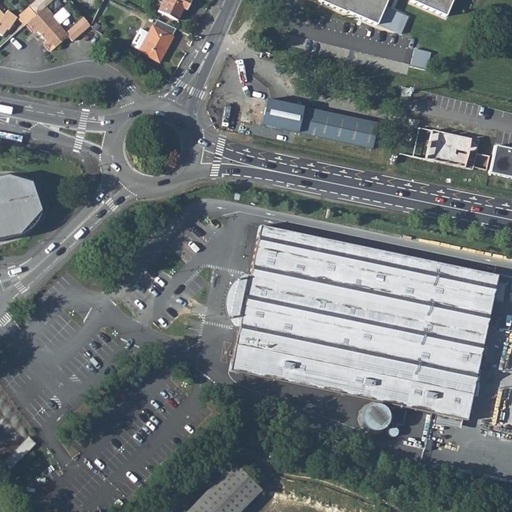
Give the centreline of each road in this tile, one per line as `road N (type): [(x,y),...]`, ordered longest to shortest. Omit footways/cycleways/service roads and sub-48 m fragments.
road 1 (unknown): [(212,357),(234,384),(394,447),(511,466)]
road 2 (secondary): [(511,220),(263,168)]
road 3 (residential): [(0,74),(30,80),(104,71),(136,108)]
road 4 (residential): [(172,111),(232,0)]
